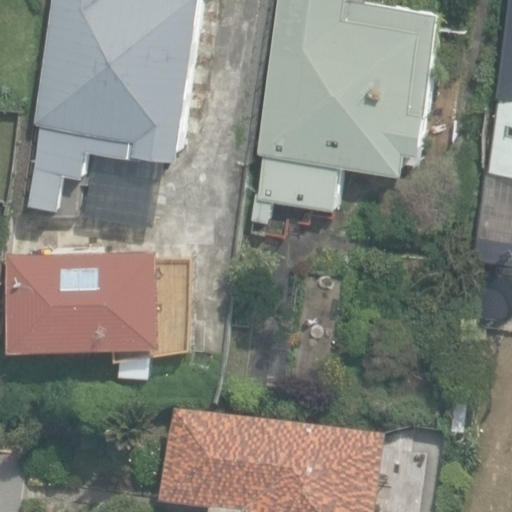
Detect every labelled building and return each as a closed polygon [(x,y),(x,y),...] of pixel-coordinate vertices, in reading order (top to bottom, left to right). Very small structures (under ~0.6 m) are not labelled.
[(60,0),(36,199),(69,203),(73,169),(93,171),(97,142),(189,153),(190,152),(208,0),(60,0)] [(257,216),(272,218),(274,198),(342,207),(348,160),(413,169),(416,145),(431,147),(449,7),(396,0),(284,0),(265,149),(270,150),(265,191),(261,191),(257,216)] [(511,7),(491,168),(511,171),(511,7)] [(168,253),(167,243),(15,247),(18,345),(121,343),(122,357),(200,345),(198,253),(168,253)] [(385,511),(394,439),(182,413),(171,507),(210,511),(385,511)]
